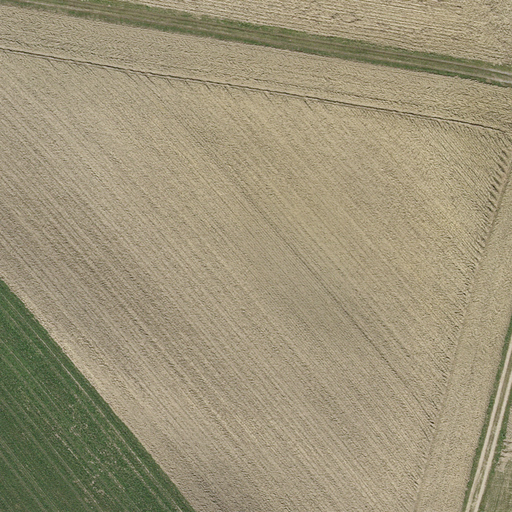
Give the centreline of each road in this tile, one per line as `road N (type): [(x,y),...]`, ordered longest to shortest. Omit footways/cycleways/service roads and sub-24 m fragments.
road 1 (track): [(31,0),(511,76)]
road 2 (track): [(511,352),(471,511)]
